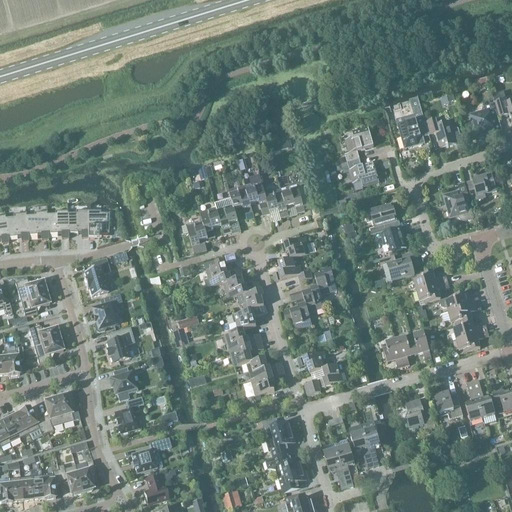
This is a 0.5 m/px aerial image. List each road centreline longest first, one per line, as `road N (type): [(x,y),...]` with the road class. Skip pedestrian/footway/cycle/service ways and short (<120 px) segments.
road 1 (secondary): [(247,0),(0,76)]
road 2 (residential): [(304,411),(509,350)]
road 3 (residential): [(304,411),(258,255)]
road 4 (residential): [(54,259),(153,239),(150,202)]
road 5 (residential): [(121,499),(98,454),(85,372)]
